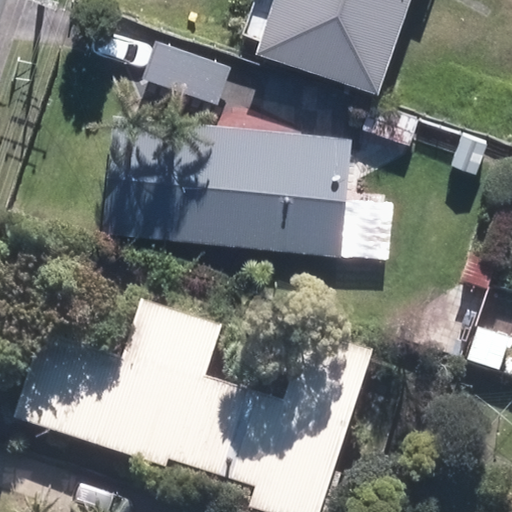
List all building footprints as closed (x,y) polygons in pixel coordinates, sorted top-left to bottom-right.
[(277,0),(262,49),(383,88),(411,0),(277,0)] [(143,71),(201,88),(210,62),(150,44),(143,71)] [(305,103),(356,120),(365,94),(314,78),(305,103)] [(106,234),(343,253),(344,246),(383,250),(388,198),(349,194),(353,134),(115,115),(106,234)] [(16,419),(256,511),(321,511),(380,359),(300,328),(271,403),(208,378),(228,328),(147,297),(129,349),(54,319),(16,419)] [(467,362),(499,374),(511,342),(479,330),(467,362)]
